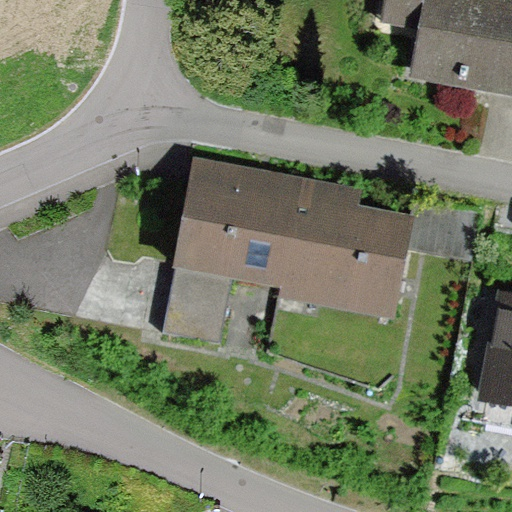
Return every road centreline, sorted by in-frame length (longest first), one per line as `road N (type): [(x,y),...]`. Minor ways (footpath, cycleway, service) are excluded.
road 1 (residential): [(511,184),(128,113)]
road 2 (residential): [(296,511),(102,430)]
road 3 (residential): [(128,113),(0,177)]
